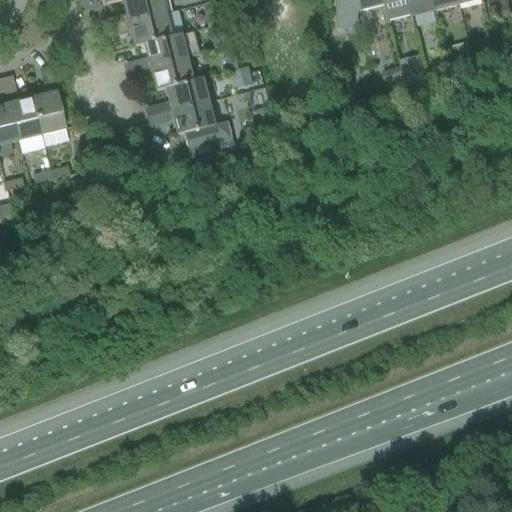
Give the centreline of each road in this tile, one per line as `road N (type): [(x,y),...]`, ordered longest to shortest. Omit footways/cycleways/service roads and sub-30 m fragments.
road 1 (motorway): [(511,268),(0,468)]
road 2 (motorway): [(118,511),(511,357)]
